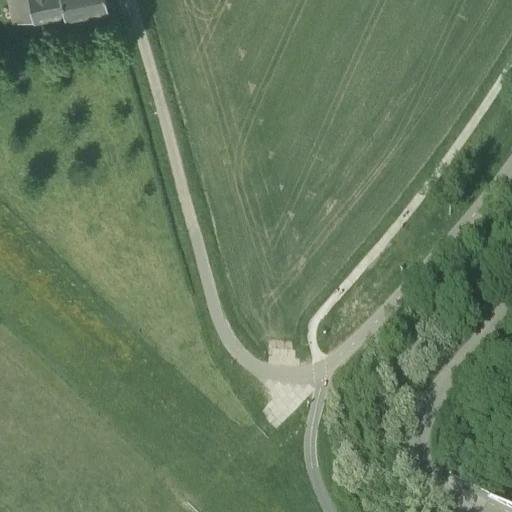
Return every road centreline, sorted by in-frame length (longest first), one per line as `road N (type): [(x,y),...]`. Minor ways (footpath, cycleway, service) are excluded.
road 1 (unclassified): [(322,369),(291,377),(261,370),(223,330),(130,0)]
road 2 (tertiary): [(484,511),(429,482),(411,451),(411,432),(438,384),(511,301)]
road 3 (unclassified): [(322,369),(405,291),(511,165)]
